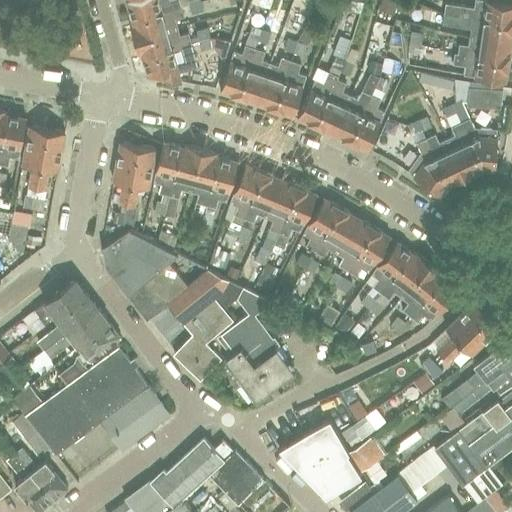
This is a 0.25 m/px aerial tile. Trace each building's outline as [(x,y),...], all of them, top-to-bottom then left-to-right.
[(129,0),(127,1),(129,7),(132,19),(180,6),(178,0),(129,0)] [(400,0),(387,0),(384,11),(399,15),(402,0),(400,0)] [(444,14),(511,24),(511,4),(486,0),(483,0),(475,0),(474,7),(446,3),(444,14)] [(200,1),(189,4),(192,13),(203,10),(200,1)] [(180,6),(132,19),(129,20),(134,39),(177,27),(175,18),(183,16),(180,6)] [(510,44),(511,30),(511,24),(444,14),(442,24),(471,28),(470,36),(480,39),(510,44)] [(257,40),(261,28),(252,25),(248,36),(257,40)] [(134,39),(139,56),(172,47),(172,48),(191,43),(188,33),(180,35),(177,27),(134,39)] [(196,30),(199,40),(210,37),(211,38),(208,27),(196,30)] [(271,32),(261,28),(257,40),(267,43),(271,32)] [(410,41),(421,43),(423,33),(412,31),(410,41)] [(454,54),(477,58),(507,62),(510,44),(480,39),(470,36),(468,45),(459,43),(458,53),(455,53),(454,54)] [(213,47),(211,38),(210,37),(199,40),(202,50),(213,47)] [(294,52),(297,40),(288,37),(284,48),(294,52)] [(303,55),(307,44),(297,40),(294,52),(303,55)] [(419,55),(421,43),(410,41),(408,52),(419,55)] [(198,66),(191,43),(172,48),(172,47),(139,56),(140,58),(143,57),(148,75),(162,71),(164,78),(182,81),(179,72),(198,66)] [(234,50),(231,60),(220,90),(239,96),(256,48),(245,44),(242,53),(234,50)] [(239,96),(257,102),(267,72),(271,62),(262,59),(265,51),(256,48),(239,96)] [(352,62),(364,64),(366,50),(354,49),(352,62)] [(464,74),(504,81),(507,62),(477,58),(454,54),(453,63),(453,64),(465,65),(464,74)] [(271,62),(267,72),(257,102),(274,108),(291,60),(281,56),(278,65),(271,62)] [(336,56),(331,67),(340,71),(345,60),(336,56)] [(274,108),(293,114),(306,75),(298,72),(301,63),(291,60),(274,108)] [(354,64),(345,60),(340,71),(349,75),(354,64)] [(297,116),(315,124),(328,96),(337,77),(338,75),(329,70),(323,82),(316,78),(297,116)] [(332,132),(350,140),(362,112),(371,94),(374,87),(379,77),(370,73),(362,90),(361,90),(357,98),(350,95),(345,104),(332,132)] [(332,132),(345,104),(350,95),(342,91),(346,82),(337,77),(328,96),(315,124),(332,132)] [(379,77),(374,87),(384,91),(388,81),(379,77)] [(468,102),(501,103),(503,91),(470,89),(468,102)] [(350,140),(367,148),(384,111),(376,107),(380,98),(371,94),(362,112),(350,140)] [(455,102),(451,104),(456,114),(466,110),(461,99),(455,102)] [(456,114),(451,104),(442,109),(447,119),(456,114)] [(0,155),(2,145),(8,114),(8,110),(0,108),(0,155)] [(19,158),(21,148),(26,117),(8,114),(2,145),(0,155),(0,163),(8,165),(10,156),(19,158)] [(413,136),(432,127),(428,117),(408,126),(413,136)] [(461,121),(469,140),(482,168),(494,169),(497,138),(497,129),(474,127),(470,118),(461,121)] [(446,138),(451,148),(464,176),(482,168),(469,140),(461,121),(451,126),(455,134),(446,138)] [(37,189),(48,128),(30,124),(23,163),(32,165),(28,187),(37,189)] [(45,190),(49,168),(58,170),(65,131),(48,128),(37,189),(45,190)] [(464,176),(451,148),(446,138),(439,141),(435,133),(425,137),(447,185),(464,176)] [(447,185),(425,137),(416,142),(421,152),(407,171),(439,195),(447,185)] [(120,203),(128,205),(138,144),(120,141),(113,181),(123,182),(120,203)] [(181,146),(163,141),(155,171),(153,182),(161,184),(159,192),(169,195),(174,176),(181,146)] [(193,181),(202,148),(182,142),(181,146),(174,176),(169,195),(167,203),(165,214),(174,216),(181,188),(191,190),(193,181)] [(128,205),(127,214),(125,225),(133,226),(137,207),(135,206),(139,185),(149,187),(156,147),(138,144),(128,205)] [(212,186),(220,156),(221,153),(202,148),(193,181),(191,190),(198,192),(190,221),(201,224),(204,213),(207,205),(212,186)] [(230,190),(237,161),(220,156),(212,186),(207,205),(215,207),(218,199),(225,201),(229,190),(230,190)] [(263,171),(245,163),(233,192),(229,202),(237,205),(234,214),(244,218),(251,200),(263,171)] [(265,216),(268,207),(280,178),(263,171),(251,200),(244,218),(252,221),(256,213),(265,216)] [(280,178),(268,207),(265,216),(272,220),(269,228),(279,232),(298,185),(280,178)] [(304,221),(316,192),(298,185),(279,232),(276,240),(275,243),(284,247),(288,236),(292,228),(299,231),(304,221)] [(0,195),(0,205),(14,208),(16,199),(0,195)] [(33,208),(35,196),(25,195),(23,206),(33,208)] [(43,209),(45,198),(35,196),(33,208),(43,209)] [(341,206),(324,196),(307,224),(303,233),(310,238),(306,245),(315,250),(324,234),(341,206)] [(157,200),(154,211),(165,214),(167,203),(157,200)] [(336,252),(341,243),(357,216),(341,206),(324,234),(315,250),(323,255),(328,248),(336,252)] [(113,223),(125,225),(127,214),(115,211),(113,223)] [(213,216),(204,213),(201,224),(210,227),(213,216)] [(357,253),(374,225),(357,216),(341,243),(336,252),(343,256),(338,264),(348,270),(357,253)] [(227,231),(237,235),(241,225),(231,221),(227,231)] [(28,227),(11,224),(8,240),(15,241),(14,246),(24,249),(28,227)] [(250,229),(241,225),(237,235),(246,239),(250,229)] [(368,271),(374,263),(390,235),(374,225),(357,253),(348,270),(356,275),(361,267),(368,271)] [(103,245),(104,264),(147,318),(169,303),(196,333),(174,353),(200,378),(220,357),(205,342),(234,317),(225,307),(215,295),(225,286),(228,280),(229,278),(206,267),(188,281),(169,258),(177,252),(129,227),(103,245)] [(275,243),(276,240),(265,236),(261,247),(271,251),(275,243)] [(397,240),(377,265),(372,273),(378,279),(372,286),(381,292),(392,277),(412,251),(397,240)] [(381,292),(388,298),(394,291),(401,297),(407,289),(429,261),(414,249),(412,251),(392,277),(381,292)] [(305,267),(311,257),(302,252),(296,262),(305,267)] [(311,257),(305,267),(314,272),(320,262),(311,257)] [(407,289),(401,297),(408,302),(402,310),(411,316),(422,301),(442,275),(444,273),(429,261),(407,289)] [(271,292),(281,269),(266,262),(256,285),(271,292)] [(329,281),(338,286),(344,276),(335,271),(329,281)] [(422,301),(411,316),(418,322),(424,315),(430,320),(437,312),(457,287),(442,275),(422,301)] [(344,276),(338,286),(346,291),(352,281),(344,276)] [(56,317),(87,292),(75,278),(23,318),(29,325),(39,317),(45,324),(55,316),(56,317)] [(243,286),(229,278),(228,280),(225,286),(215,295),(225,307),(238,296),(243,286)] [(38,340),(44,349),(67,331),(98,307),(87,292),(56,317),(61,323),(38,340)] [(360,302),(368,308),(376,299),(367,292),(360,302)] [(376,299),(368,308),(376,314),(383,305),(376,299)] [(487,314),(474,301),(446,328),(452,335),(437,350),(443,357),(487,314)] [(340,311),(327,302),(318,317),(330,325),(340,311)] [(67,331),(44,349),(50,357),(73,340),(78,346),(109,321),(98,307),(67,331)] [(273,337),(253,310),(217,337),(231,356),(225,361),(256,403),(268,394),(269,393),(271,395),(284,385),(282,383),(294,374),(274,347),(280,343),(275,335),(273,337)] [(487,314),(443,357),(448,362),(464,347),(470,354),(499,327),(487,314)] [(405,322),(397,316),(390,326),(398,331),(405,322)] [(60,373),(67,383),(88,368),(84,364),(120,336),(109,321),(78,346),(81,351),(76,355),(73,362),(60,373)] [(357,321),(348,333),(358,339),(367,328),(357,321)] [(452,403),(486,377),(511,357),(511,332),(476,359),(482,367),(443,397),(449,405),(452,403)] [(376,350),(373,341),(362,345),(365,354),(376,350)] [(25,414),(50,447),(55,454),(100,421),(122,449),(170,413),(119,345),(88,368),(67,383),(42,402),(38,405),(25,414)] [(420,364),(427,371),(436,363),(429,355),(420,364)] [(0,365),(0,370),(6,378),(20,367),(12,357),(0,365)] [(511,357),(486,377),(452,403),(458,412),(499,380),(499,379),(508,372),(511,377),(511,357)] [(443,369),(436,363),(427,371),(434,378),(443,369)] [(20,367),(6,378),(14,388),(28,377),(20,367)] [(12,397),(25,414),(38,405),(24,388),(12,397)] [(511,409),(511,389),(501,398),(503,400),(500,402),(508,412),(511,409)] [(511,409),(508,412),(500,402),(497,398),(434,447),(447,464),(461,483),(511,444),(511,409)] [(38,456),(50,447),(25,414),(22,413),(11,421),(38,456)] [(328,417),(277,447),(325,494),(360,474),(350,457),(347,452),(348,451),(336,430),(328,417)] [(421,430),(397,449),(404,459),(429,440),(421,430)] [(208,474),(232,451),(222,439),(214,447),(213,446),(212,447),(204,438),(166,472),(164,469),(151,481),(174,506),(182,498),(208,474)] [(347,452),(350,457),(360,471),(369,465),(363,455),(372,449),(366,439),(348,451),(347,452)] [(22,446),(14,452),(53,499),(67,487),(45,459),(37,465),(22,446)] [(447,464),(434,447),(425,454),(438,471),(447,464)] [(15,484),(37,511),(53,499),(14,452),(6,459),(22,478),(15,484)] [(438,471),(425,454),(416,460),(429,478),(438,471)] [(429,478),(416,460),(407,467),(420,485),(420,484),(429,478)] [(377,461),(364,470),(373,482),(386,474),(377,461)] [(224,488),(237,501),(262,476),(249,463),(224,488)] [(420,485),(407,467),(398,474),(411,492),(420,485)] [(0,474),(0,496),(11,488),(0,474)] [(371,494),(368,486),(345,504),(350,511),(398,511),(416,499),(411,492),(398,474),(371,494)] [(134,511),(166,511),(174,506),(151,481),(150,479),(124,498),(134,511)] [(461,511),(450,493),(425,511),(461,511)] [(465,511),(496,511),(485,497),(477,502),(465,511)] [(166,511),(193,511),(182,498),(174,506),(166,511)]
